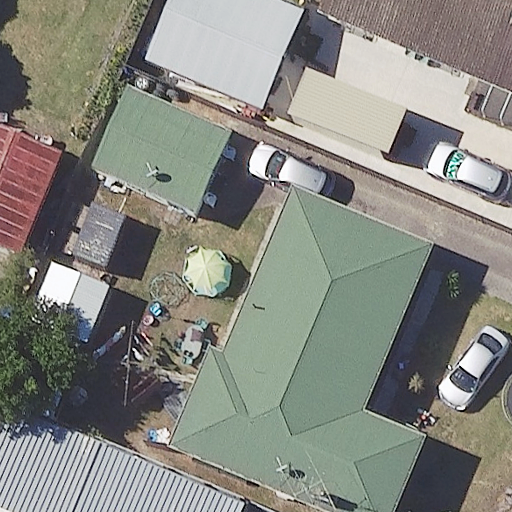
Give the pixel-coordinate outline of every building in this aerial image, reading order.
[(300,13),(267,0),(169,0),(143,64),(261,112),(300,13)] [(511,0),(323,0),(316,18),(511,97),(511,0)] [(228,131),(167,107),(135,189),(196,213),(228,131)] [(57,153),(0,132),(0,250),(19,257),(57,153)] [(423,260),(280,200),(174,452),(316,511),(389,511),(418,445),(356,419),(423,260)] [(104,511),(128,453),(0,401),(0,511),(104,511)]
